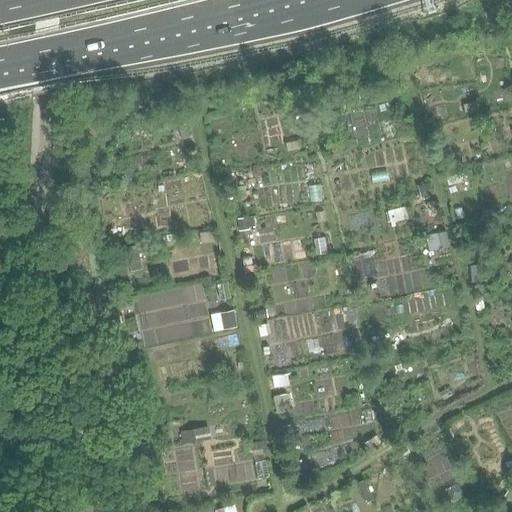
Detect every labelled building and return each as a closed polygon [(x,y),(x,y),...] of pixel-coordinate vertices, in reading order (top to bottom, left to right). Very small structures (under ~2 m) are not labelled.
[(335,104),(335,103),(346,102),(345,89),(333,90),(333,91),(321,93),(324,106),(335,104)] [(285,105),(287,113),(300,110),(298,101),(285,105)] [(447,172),(460,168),(458,160),(445,164),(447,172)] [(387,212),(390,224),(408,219),(405,208),(387,212)] [(495,208),(482,211),(484,219),(497,216),(495,208)] [(248,231),(247,218),(237,220),(239,232),(248,231)] [(443,233),(430,236),(433,252),(446,249),(443,233)] [(131,273),(142,270),(137,254),(126,257),(131,273)] [(243,268),(244,274),(257,272),(255,266),(243,268)] [(233,311),(220,314),(223,331),(237,328),(233,311)] [(266,311),(255,313),(257,321),(267,319),(266,311)] [(266,325),(258,326),(260,336),(268,334),(266,325)] [(385,341),(377,342),(380,353),(387,352),(385,341)] [(390,365),(378,369),(383,384),(395,380),(390,365)] [(285,395),(273,398),(276,414),(289,412),(285,395)] [(201,435),(193,430),(187,431),(189,444),(202,441),(201,435)] [(252,451),(260,450),(259,443),(251,444),(252,451)] [(447,490),(452,501),(463,495),(458,485),(447,490)] [(508,498),(503,507),(511,511),(511,510),(511,488),(510,488),(505,497),(508,498)]
